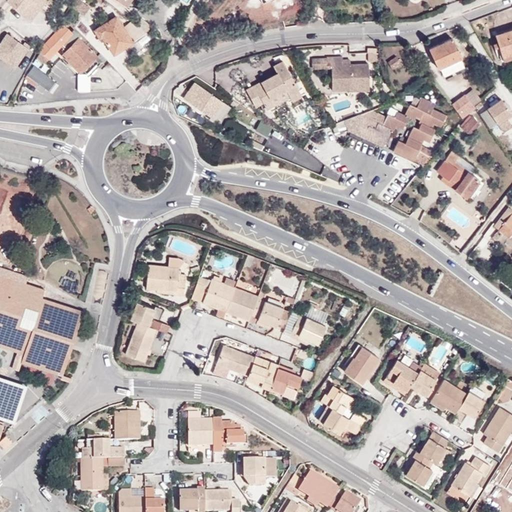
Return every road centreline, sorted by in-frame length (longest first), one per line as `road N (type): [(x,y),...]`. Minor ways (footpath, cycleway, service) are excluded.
road 1 (primary): [(164,200),(196,200),(258,224),(487,341)]
road 2 (primary): [(452,265),(354,206),(222,175),(184,153)]
road 3 (residential): [(459,14),(402,32),(303,34),(239,46),(177,71)]
road 4 (unclassified): [(355,474),(235,399),(165,388)]
road 5 (residential): [(165,388),(193,316),(282,349)]
road 6 (residential): [(461,437),(399,403),(355,474)]
road 7 (primary): [(124,120),(0,117)]
road 8 (unclassified): [(122,259),(97,379)]
